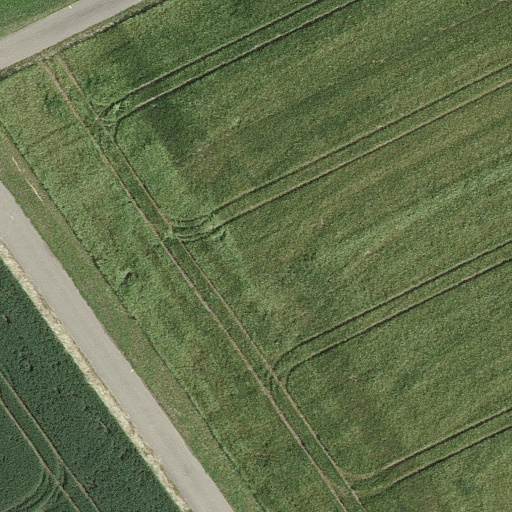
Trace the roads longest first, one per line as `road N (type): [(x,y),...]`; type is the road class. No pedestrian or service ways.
road 1 (track): [(208,511),(0,219)]
road 2 (track): [(134,0),(0,66)]
